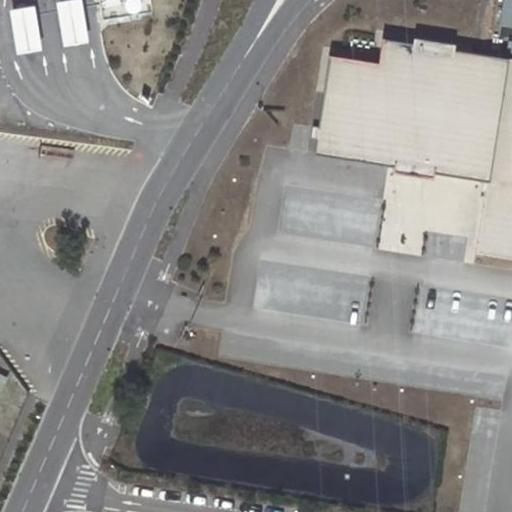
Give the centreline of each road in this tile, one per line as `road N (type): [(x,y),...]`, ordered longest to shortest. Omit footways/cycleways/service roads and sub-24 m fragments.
road 1 (unclassified): [(280,0),(175,166),(38,481)]
road 2 (unclassified): [(174,511),(38,481)]
